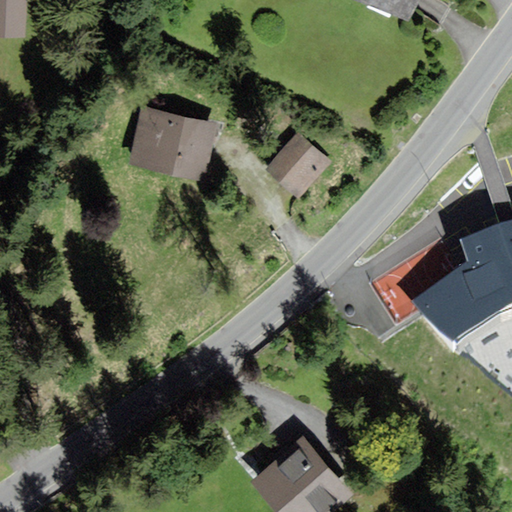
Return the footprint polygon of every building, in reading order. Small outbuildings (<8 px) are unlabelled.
[(383,0),(414,15),(421,0),(383,0)] [(147,106),(136,165),(210,178),(221,120),(147,106)] [(302,124),(265,157),(295,190),(332,158),(302,124)] [(418,314),(455,361),(511,330),(511,239),(465,254),(473,276),(418,314)] [(302,444),(259,481),(285,511),(330,511),(348,497),(302,444)]
